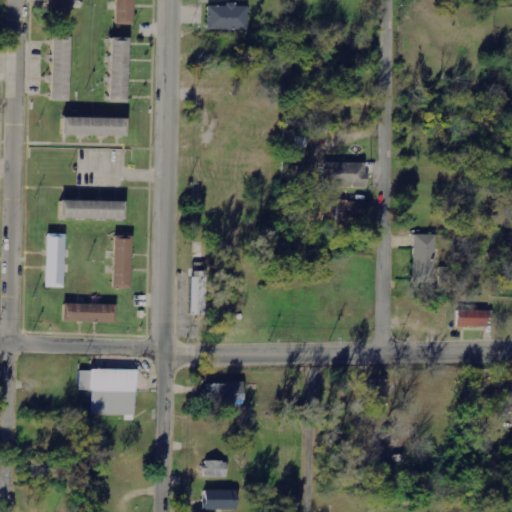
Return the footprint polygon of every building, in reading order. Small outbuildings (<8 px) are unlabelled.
[(68,19),(68,0),(50,0),(50,18),(68,19)] [(132,26),(132,0),(114,0),(114,26),(132,26)] [(248,6),(208,5),(208,30),(248,31),(248,6)] [(68,102),(69,37),(51,36),(50,102),(68,102)] [(127,38),(110,38),(109,103),(126,103),(127,38)] [(125,137),(125,119),(62,119),(62,137),(125,137)] [(367,186),(367,162),(323,163),(324,187),(367,186)] [(123,201),(59,201),(59,220),(123,220),(123,201)] [(338,219),(362,220),(363,202),(339,201),(338,219)] [(62,288),(62,235),(44,235),(44,288),(62,288)] [(413,283),(435,284),(436,235),(414,235),(413,283)] [(130,289),(130,237),(111,237),(111,289),(130,289)] [(206,315),(205,273),(191,273),(191,315),(206,315)] [(62,322),(113,324),(114,305),(63,304),(62,322)] [(457,328),(487,327),(487,310),(457,311),(457,328)] [(135,371),(79,370),(79,391),(91,391),(91,415),(135,416),(135,371)] [(205,383),(204,404),(225,404),(225,412),(242,413),(242,384),(205,383)] [(31,459),(31,478),(51,477),(50,459),(31,459)] [(203,478),(226,478),(227,462),(204,461),(203,478)] [(203,510),(236,511),(237,491),(203,491),(203,510)]
